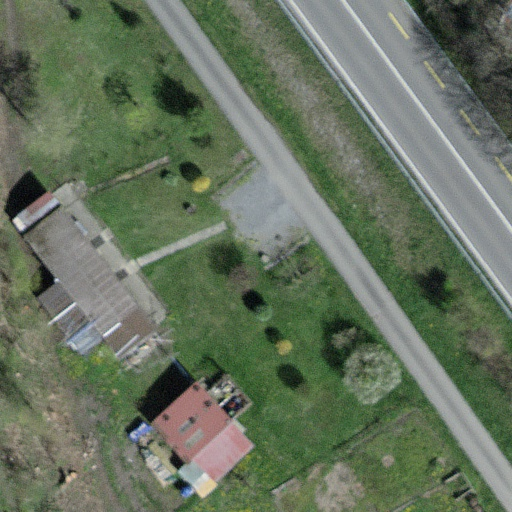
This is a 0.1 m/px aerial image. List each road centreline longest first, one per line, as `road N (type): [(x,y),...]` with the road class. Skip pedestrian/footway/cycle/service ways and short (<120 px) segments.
road 1 (unclassified): [(157,0),(510,511)]
road 2 (primary): [(340,0),(511,233)]
